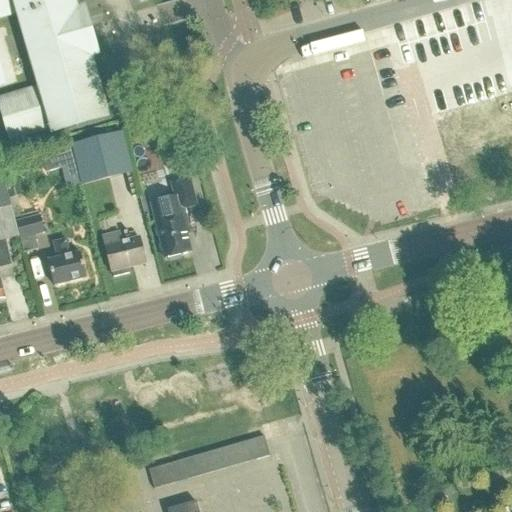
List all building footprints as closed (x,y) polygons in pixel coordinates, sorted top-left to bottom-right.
[(88,41),(84,30),(79,32),(79,30),(83,28),(79,15),(75,16),(70,0),(0,0),(0,17),(20,12),(43,91),(0,103),(11,140),(54,127),(55,132),(77,126),(75,121),(104,112),(88,58),(91,57),(87,43),(83,45),(82,42),(88,41)] [(448,68),(475,60),(473,53),(446,61),(448,68)] [(381,91),(378,68),(365,69),(368,92),(381,91)] [(177,128),(158,133),(168,172),(187,167),(177,128)] [(119,136),(67,149),(76,187),(128,175),(119,136)] [(153,206),(151,206),(153,215),(154,218),(156,226),(159,239),(165,261),(168,260),(169,260),(192,254),(187,237),(190,236),(184,212),(197,208),(190,181),(171,186),(175,200),(163,203),(153,206)] [(0,269),(11,267),(5,243),(20,240),(5,184),(0,184),(0,301),(4,301),(0,286),(0,269)] [(66,196),(45,200),(47,209),(68,204),(66,196)] [(122,227),(137,222),(134,212),(118,217),(122,227)] [(24,255),(39,251),(35,238),(45,235),(41,220),(17,226),(24,255)] [(120,235),(103,240),(111,274),(112,274),(114,279),(130,275),(129,270),(146,266),(140,240),(123,244),(120,235)] [(70,258),(66,242),(54,245),(57,261),(48,263),(54,288),(87,281),(80,255),(70,258)] [(125,469),(129,488),(235,462),(230,443),(125,469)]
